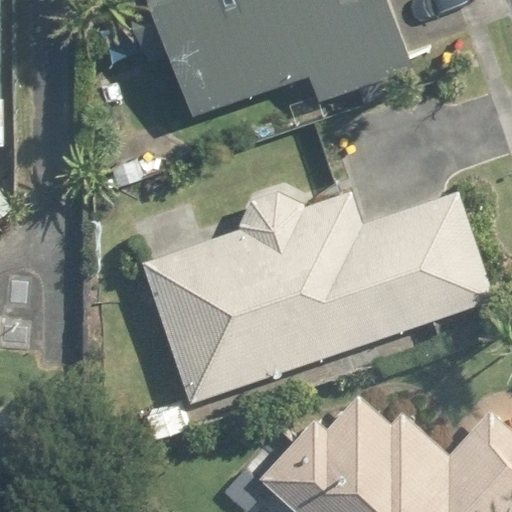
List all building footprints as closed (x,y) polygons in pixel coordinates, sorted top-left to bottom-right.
[(0,0),(0,141),(9,141),(10,0),(0,0)] [(170,0),(205,104),(323,66),(332,92),(421,63),(399,0),(170,0)] [(163,114),(106,132),(121,177),(178,159),(163,114)] [(256,205),(255,209),(256,214),(256,216),(154,249),(203,395),(504,293),(467,185),(368,219),(356,184),(303,201),(301,197),(298,193),(295,190),(292,188),(288,186),(284,185),(280,185),(275,185),(271,186),(267,188),(264,190),(261,193),(258,197),(257,201),(256,205)] [(511,511),(511,422),(495,407),(458,450),(410,408),(401,419),(368,390),(339,423),(330,416),(274,479),(311,511),(511,511)]
